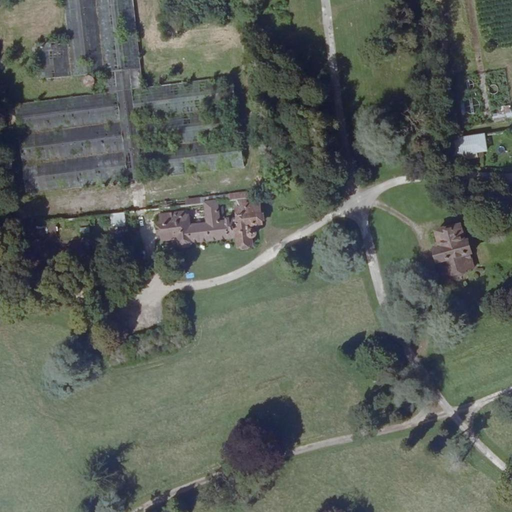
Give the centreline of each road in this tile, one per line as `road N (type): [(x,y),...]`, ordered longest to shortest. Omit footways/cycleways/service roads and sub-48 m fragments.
road 1 (unclassified): [(0,305),(126,298),(226,281),(370,191),(461,176),(511,183)]
road 2 (unclassified): [(511,391),(270,461),(157,499),(141,511)]
